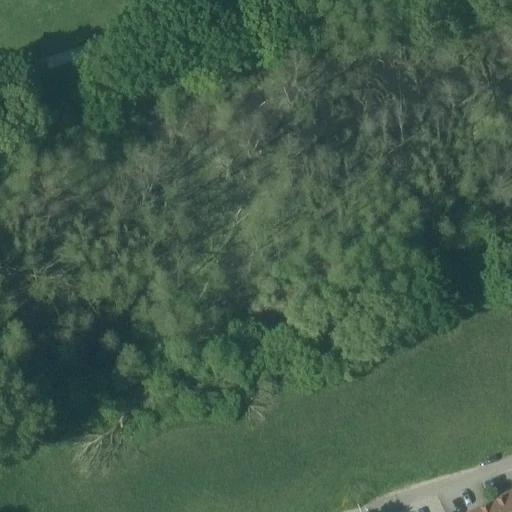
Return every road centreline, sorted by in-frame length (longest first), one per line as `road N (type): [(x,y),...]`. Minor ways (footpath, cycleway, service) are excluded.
road 1 (track): [(0,79),(257,0)]
road 2 (residential): [(511,465),(365,511)]
